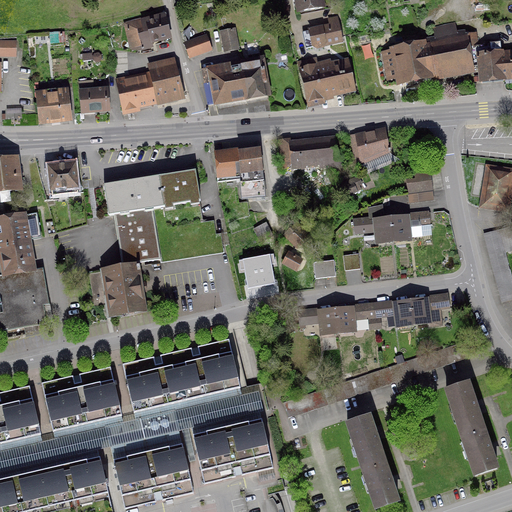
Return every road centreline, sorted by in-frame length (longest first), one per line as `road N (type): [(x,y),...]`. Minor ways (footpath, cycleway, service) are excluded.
road 1 (residential): [(0,370),(265,308),(473,281)]
road 2 (primary): [(199,130),(441,113)]
road 3 (primary): [(0,140),(199,130)]
road 4 (residential): [(473,281),(441,113)]
road 5 (residential): [(167,0),(199,130)]
